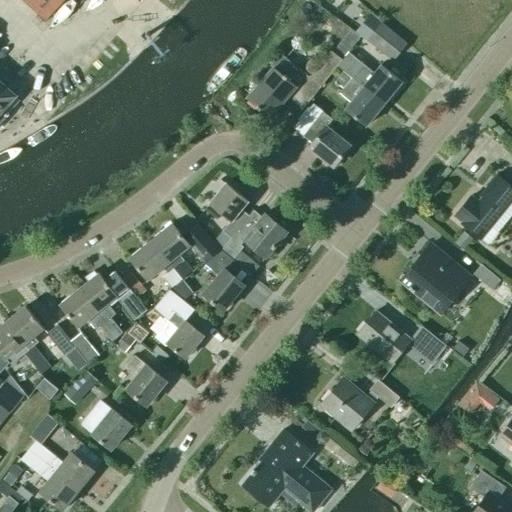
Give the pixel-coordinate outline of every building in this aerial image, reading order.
[(62,0),(26,0),(46,19),(62,0)] [(381,23),(374,31),(399,53),(406,44),(381,23)] [(350,28),(332,52),(330,50),(308,76),(284,56),(274,68),(273,66),(247,97),(269,116),(286,96),(301,108),(341,59),(360,35),(350,28)] [(399,53),(374,31),(366,41),(391,62),(392,61),(399,53)] [(343,71),(382,104),(401,81),(380,64),(371,75),(352,60),(343,71)] [(365,126),(382,104),(343,71),(334,82),(343,88),(339,93),(350,101),(344,109),(365,126)] [(0,111),(14,96),(0,82),(0,111)] [(299,120),(293,127),(303,135),(309,127),(318,135),(308,147),(332,166),(350,145),(326,125),(331,119),(322,112),(312,103),(309,107),(307,106),(297,119),(299,120)] [(511,200),(511,187),(496,174),(479,196),(481,197),(478,201),(471,195),(454,215),(461,221),(461,222),(480,239),(511,200)] [(225,182),(208,204),(230,221),(222,230),(231,237),(232,238),(249,217),(248,216),(240,209),(247,200),(225,182)] [(231,237),(221,250),(232,259),(242,247),(239,245),(244,239),(266,257),(286,232),(264,214),(261,217),(253,210),(248,216),(249,217),(232,238),(231,237)] [(171,223),(149,241),(181,279),(192,269),(192,270),(202,262),(218,248),(197,223),(182,236),(171,223)] [(472,238),(463,231),(454,241),(463,249),(472,238)] [(149,241),(129,257),(147,279),(163,267),(167,272),(163,276),(172,286),(181,279),(149,241)] [(440,313),(470,276),(430,243),(400,280),(440,313)] [(218,248),(202,262),(218,274),(202,294),(223,310),(244,284),(233,275),(237,270),(239,271),(242,267),(238,264),(232,259),(221,250),(218,248)] [(499,279),(480,264),(472,274),(492,289),(499,279)] [(88,281),(78,289),(98,312),(103,317),(107,314),(110,317),(115,313),(106,303),(115,296),(117,299),(130,289),(123,281),(115,271),(104,279),(98,273),(96,274),(93,270),(85,277),(88,281)] [(132,274),(123,281),(130,289),(137,298),(145,292),(132,274)] [(182,280),(173,288),(183,300),(185,299),(192,293),(184,282),(182,280)] [(78,289),(59,305),(77,327),(87,319),(95,329),(99,326),(111,340),(117,336),(98,312),(78,289)] [(130,289),(117,299),(134,320),(146,310),(130,289)] [(186,303),(169,290),(154,309),(167,320),(154,336),(165,345),(167,343),(184,357),(203,335),(185,320),(185,321),(177,314),(186,303)] [(25,306),(5,321),(23,344),(45,370),(49,367),(33,347),(38,342),(33,336),(43,328),(25,306)] [(376,310),(356,334),(391,363),(411,339),(376,310)] [(5,321),(0,325),(0,371),(9,362),(6,359),(4,361),(4,360),(14,351),(19,357),(25,354),(40,374),(45,370),(23,344),(5,321)] [(63,356),(74,347),(71,343),(70,343),(57,326),(46,335),(63,356)] [(436,358),(444,348),(419,327),(411,338),(436,358)] [(135,339),(125,331),(115,344),(125,352),(135,339)] [(88,365),(98,357),(80,335),(71,343),(74,347),(88,365)] [(456,343),(453,347),(452,349),(462,356),(468,348),(457,341),(456,343)] [(156,356),(169,366),(174,359),(156,345),(154,348),(151,352),(156,356)] [(145,405),(166,380),(145,364),(145,365),(134,356),(125,366),(136,375),(125,389),(145,405)] [(97,380),(86,369),(63,393),(75,404),(97,380)] [(5,381),(24,397),(31,387),(13,372),(5,381)] [(365,396),(343,377),(320,404),(351,429),(373,403),(372,402),(377,396),(390,407),(398,397),(378,380),(370,390),(365,396)] [(50,400),(59,389),(45,378),(36,389),(50,400)] [(5,381),(0,388),(0,392),(16,406),(24,397),(5,381)] [(499,399),(484,389),(478,398),(492,408),(499,399)] [(0,392),(0,406),(9,414),(16,406),(0,392)] [(91,411),(81,424),(92,433),(91,434),(110,449),(130,424),(112,409),(111,409),(100,400),(91,411)] [(0,406),(0,419),(3,422),(9,414),(0,406)] [(511,417),(499,435),(511,444),(511,417)] [(305,422),(301,427),(314,437),(312,439),(319,444),(324,444),(329,438),(307,420),(305,422)] [(310,511),(311,511),(330,489),(301,465),(312,452),(283,429),(267,447),(270,449),(241,485),(268,506),(286,485),(302,498),(299,502),(310,511)] [(35,440),(27,450),(77,490),(93,470),(71,452),(63,463),(35,440)] [(360,445),(355,451),(364,457),(369,450),(361,443),(360,445)] [(77,490),(27,450),(20,459),(48,481),(39,492),(61,510),(77,490)] [(10,469),(1,480),(2,481),(9,486),(21,471),(14,465),(10,469)] [(472,511),(511,511),(511,508),(497,498),(505,487),(480,470),(469,487),(483,497),(472,511)] [(0,491),(7,498),(0,506),(0,511),(9,511),(17,503),(16,502),(21,496),(9,486),(2,481),(1,480),(0,479),(0,491)] [(399,489),(383,479),(376,491),(391,500),(399,489)] [(47,502),(32,491),(26,498),(41,509),(47,502)]
